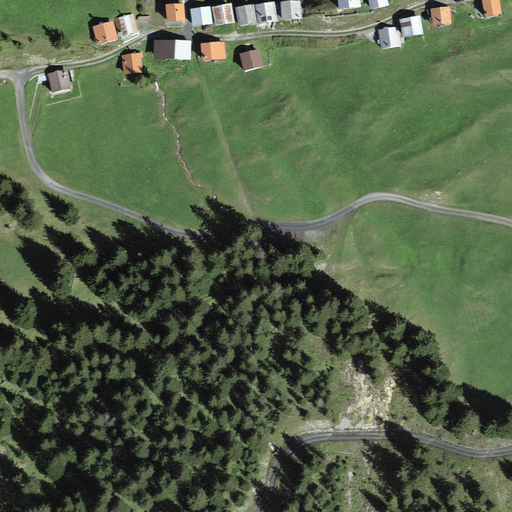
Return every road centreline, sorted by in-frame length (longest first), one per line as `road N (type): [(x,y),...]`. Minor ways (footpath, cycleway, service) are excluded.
road 1 (track): [(511,222),(376,196),(322,222),(253,223),(190,236),(56,187),(27,144),(18,81)]
road 2 (track): [(170,312),(123,379),(84,386),(15,433),(30,444),(61,436),(136,462),(203,465),(207,479),(149,511)]
road 3 (track): [(453,0),(350,32),(156,33),(100,59),(31,70),(18,81)]
road 4 (track): [(255,511),(295,444),(320,436),(400,435),(489,456),(511,451)]
road 5 (track): [(335,216),(329,266),(314,275),(238,286),(147,322),(107,309)]
